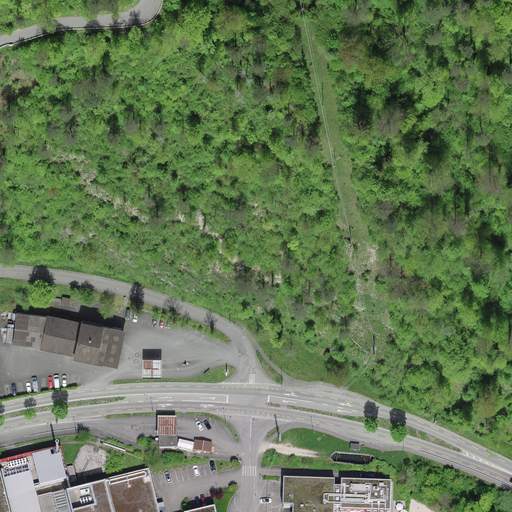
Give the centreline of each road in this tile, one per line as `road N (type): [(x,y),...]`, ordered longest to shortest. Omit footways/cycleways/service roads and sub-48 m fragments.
road 1 (residential): [(250,400),(240,342),(197,315),(111,286),(0,272)]
road 2 (primary): [(250,400),(384,425),(511,473)]
road 3 (primary): [(0,416),(123,398),(250,400)]
road 4 (unclassified): [(0,41),(54,24),(128,18),(151,0)]
